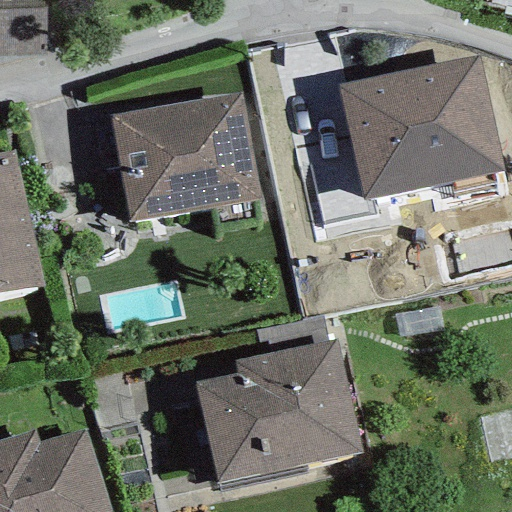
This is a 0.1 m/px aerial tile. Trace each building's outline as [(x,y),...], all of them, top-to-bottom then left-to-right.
[(0,0),(0,56),(46,57),(46,0),(0,0)] [(511,0),(481,0),(481,6),(511,11),(511,0)] [(477,54),(336,85),(361,200),(502,169),(477,54)] [(241,93),(109,116),(127,221),(260,198),(241,93)] [(0,295),(41,288),(14,151),(0,153),(0,295)] [(437,307),(394,315),(398,338),(441,330),(437,307)] [(259,356),(326,341),(321,316),(253,330),(259,356)] [(194,383),(216,484),(362,452),(337,339),(326,341),(259,356),(233,361),(235,374),(194,383)] [(34,430),(0,439),(0,511),(111,511),(88,429),(37,443),(34,430)]
